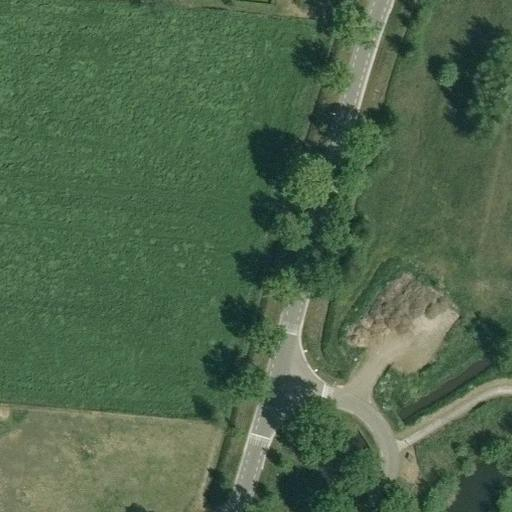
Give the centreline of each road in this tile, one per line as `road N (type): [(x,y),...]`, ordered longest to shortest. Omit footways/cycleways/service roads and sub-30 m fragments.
road 1 (tertiary): [(275,381),(382,0)]
road 2 (unclassified): [(366,511),(388,478),(390,454),(379,427),(347,401),(275,381)]
road 3 (tertiary): [(237,511),(275,381)]
road 4 (track): [(347,401),(418,297)]
